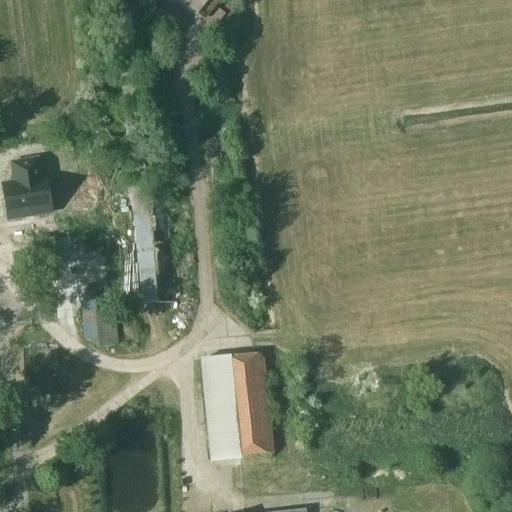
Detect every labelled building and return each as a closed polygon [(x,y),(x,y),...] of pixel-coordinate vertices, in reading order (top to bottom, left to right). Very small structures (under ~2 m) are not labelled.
[(130,7),(136,102),(152,101),(146,6),(130,7)] [(15,183),(2,186),(8,220),(52,213),(46,178),(40,179),(36,160),(27,162),(11,165),(15,183)] [(151,234),(155,304),(170,303),(166,233),(151,234)] [(33,263),(32,252),(12,254),(13,266),(33,263)] [(118,345),(114,309),(83,313),(86,341),(100,348),(118,345)] [(272,451),(264,356),(201,362),(209,451),(231,449),(231,455),(272,451)]
